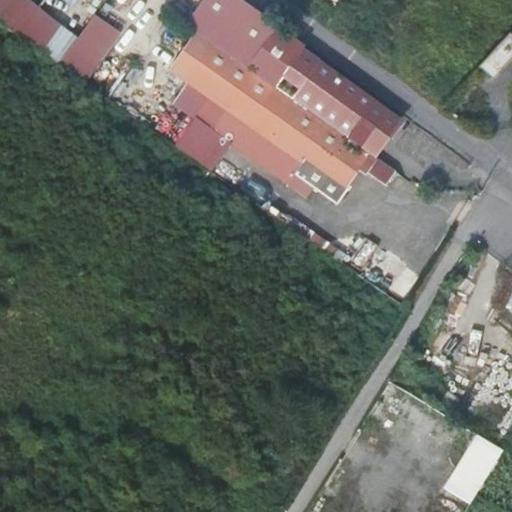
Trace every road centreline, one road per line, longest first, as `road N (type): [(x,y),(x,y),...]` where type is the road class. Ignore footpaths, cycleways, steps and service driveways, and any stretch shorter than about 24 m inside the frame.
road 1 (track): [(295,511),(503,179)]
road 2 (unclassified): [(316,40),(503,179)]
